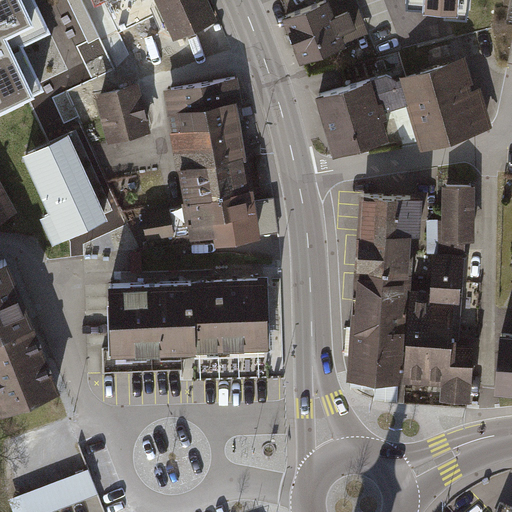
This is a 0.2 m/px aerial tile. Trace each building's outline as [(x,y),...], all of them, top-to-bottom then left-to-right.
[(19,0),(0,0),(0,102),(0,103),(1,105),(21,96),(20,93),(41,83),(13,25),(32,17),(23,0),(22,0),(20,1),(19,0)] [(205,0),(162,0),(178,33),(213,17),(205,0)] [(310,0),(279,11),(297,58),(368,32),(356,0),(310,0)] [(363,0),(367,14),(405,3),(403,0),(363,0)] [(464,49),(396,70),(397,75),(405,100),(418,145),(491,123),(479,84),(475,85),(464,49)] [(386,69),(371,73),(378,96),(381,95),(384,106),(405,100),(397,75),(386,69)] [(371,73),(315,90),(332,148),(386,132),(380,113),(386,111),(384,106),(381,95),(378,96),(371,73)] [(239,101),(235,77),(171,88),(176,112),(177,112),(180,130),(209,125),(206,106),(235,101),(239,101)] [(96,93),(92,84),(78,90),(82,99),(96,93)] [(135,86),(102,94),(112,135),(146,126),(135,86)] [(235,101),(206,106),(209,125),(215,159),(244,155),(235,101)] [(209,125),(180,130),(186,164),(215,159),(209,125)] [(104,214),(75,151),(34,170),(63,233),(104,214)] [(215,159),(186,164),(192,198),(250,188),(244,155),(215,159)] [(0,213),(12,207),(0,184),(0,213)] [(448,217),(448,237),(463,237),(471,237),(473,185),(448,184),(448,217)] [(252,201),(250,188),(192,198),(193,204),(169,208),(169,210),(144,214),(147,235),(173,231),(174,234),(216,227),(218,237),(257,230),(252,201)] [(406,272),(409,231),(418,232),(420,196),(365,193),(361,254),(360,268),(406,272)] [(274,198),(252,201),(257,230),(257,233),(279,230),(274,198)] [(448,217),(437,218),(437,251),(437,254),(461,256),(463,237),(448,237),(448,217)] [(437,218),(427,218),(427,251),(437,251),(437,218)] [(141,250),(130,251),(131,271),(142,270),(141,250)] [(431,297),(429,335),(455,337),(458,307),(461,256),(437,254),(434,253),(431,297)] [(5,258),(0,260),(0,399),(4,409),(57,387),(5,258)] [(398,375),(406,272),(360,268),(353,349),(351,371),(398,375)] [(264,278),(192,281),(194,345),(266,343),(264,278)] [(192,281),(111,283),(113,348),(194,345),(192,281)] [(454,348),(455,337),(429,335),(431,297),(412,296),(407,376),(445,379),(444,395),(467,395),(470,350),(454,348)] [(511,336),(500,335),(492,390),(511,393),(511,336)] [(89,467),(10,497),(15,511),(46,511),(99,492),(89,467)]
